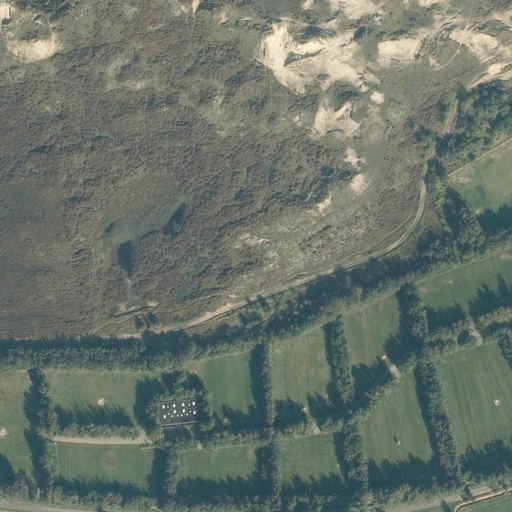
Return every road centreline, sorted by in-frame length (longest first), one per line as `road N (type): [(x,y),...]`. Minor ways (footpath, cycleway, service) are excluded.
road 1 (unknown): [(511,70),(458,100),(419,212),(408,236),(391,248),(154,335),(0,343)]
road 2 (unclassified): [(392,511),(511,481)]
